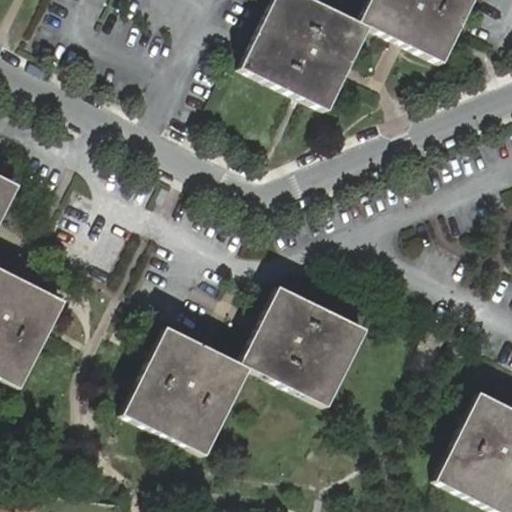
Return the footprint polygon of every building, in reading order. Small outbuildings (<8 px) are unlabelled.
[(468,0),(364,0),(352,24),(300,0),(269,0),(235,69),(322,113),(365,31),(437,65),(468,0)] [(0,215),(13,189),(0,182),(0,383),(15,391),(59,305),(0,274),(0,215)] [(361,332),(273,291),(235,365),(161,329),(117,416),(200,457),(244,370),(323,409),(361,332)] [(444,340),(424,331),(415,349),(434,359),(444,340)] [(511,511),(511,414),(474,395),(431,483),(487,511),(511,511)]
